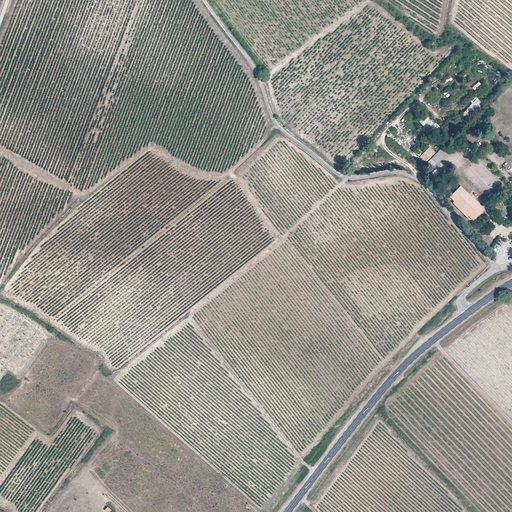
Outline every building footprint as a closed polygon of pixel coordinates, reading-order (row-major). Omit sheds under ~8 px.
[(478,82),(472,88),(475,91),(481,85),(478,82)] [(483,106),(477,100),(462,115),(467,121),(483,106)] [(436,125),(426,114),(418,121),(429,132),(436,125)] [(398,137),(395,140),(405,151),(409,148),(398,137)] [(432,169),(447,153),(448,155),(452,150),(445,144),(426,163),(432,169)] [(425,162),(435,152),(429,146),(419,156),(425,162)] [(483,211),(460,186),(449,197),(454,202),(456,200),(468,214),(467,215),(468,216),(473,221),(483,211)] [(468,214),(456,200),(454,202),(452,203),(467,218),(468,216),(467,215),(468,214)]
